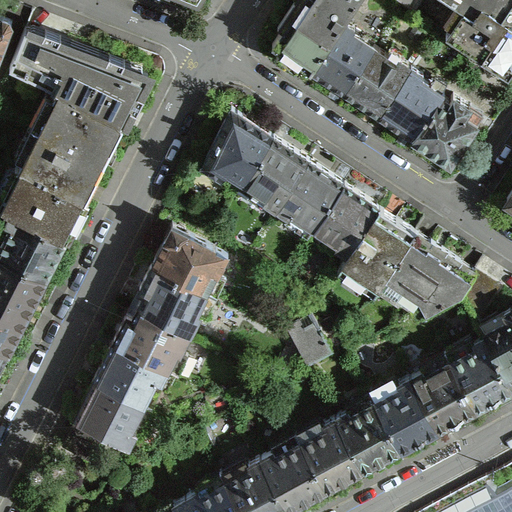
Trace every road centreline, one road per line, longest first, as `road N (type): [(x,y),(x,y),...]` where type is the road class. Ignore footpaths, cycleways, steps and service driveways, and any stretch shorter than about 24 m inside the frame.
road 1 (residential): [(203,52),(0,467)]
road 2 (residential): [(203,52),(456,216)]
road 3 (residential): [(367,511),(511,431)]
road 4 (residential): [(203,52),(75,0)]
